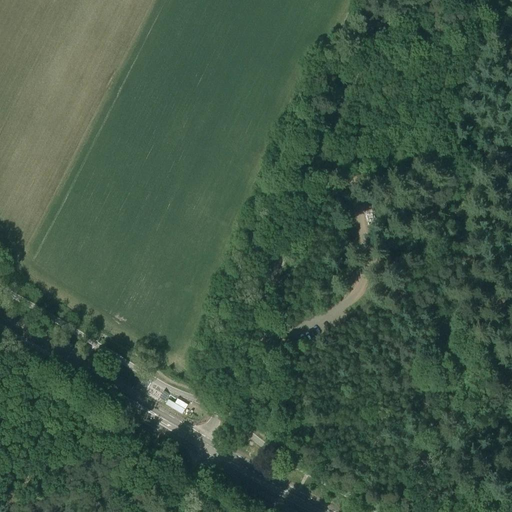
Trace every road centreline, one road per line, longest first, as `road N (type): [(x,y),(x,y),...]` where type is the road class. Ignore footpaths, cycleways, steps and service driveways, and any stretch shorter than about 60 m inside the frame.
road 1 (unclassified): [(196,450),(334,107),(364,67),(453,0)]
road 2 (track): [(511,471),(477,374),(437,312),(381,294)]
road 3 (primary): [(196,450),(0,330)]
road 4 (track): [(0,437),(76,377),(98,346)]
road 5 (primary): [(315,511),(196,450)]
